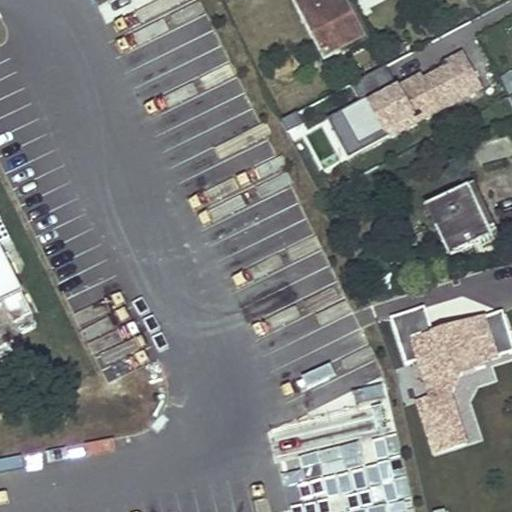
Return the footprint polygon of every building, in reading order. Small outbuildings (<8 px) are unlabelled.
[(362,38),(342,0),(295,0),(325,56),(362,38)] [(399,88),(388,66),(352,85),(361,102),(342,112),(360,146),(386,132),(389,137),(418,123),(412,113),(421,108),(426,118),(481,89),(463,55),(448,63),(450,67),(424,81),(421,77),(408,84),(410,88),(401,92),(399,88)] [(511,72),(499,79),(508,95),(511,93),(511,72)] [(399,88),(401,92),(410,88),(408,84),(399,88)] [(412,113),(418,123),(426,118),(421,108),(412,113)] [(386,132),(360,146),(342,112),(329,119),(349,158),(389,137),(386,132)] [(322,176),(349,162),(328,121),(301,135),(322,176)] [(493,239),(470,187),(426,207),(450,259),(493,239)] [(0,252),(0,301),(1,301),(11,323),(21,319),(30,314),(0,252)] [(35,324),(30,314),(21,319),(25,329),(35,324)] [(499,483),(489,437),(442,447),(453,494),(499,483)]
